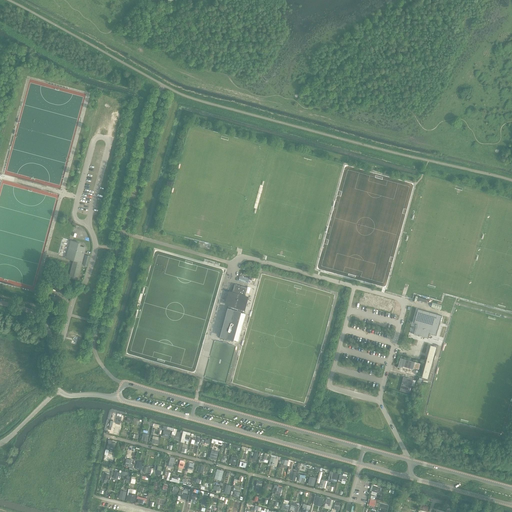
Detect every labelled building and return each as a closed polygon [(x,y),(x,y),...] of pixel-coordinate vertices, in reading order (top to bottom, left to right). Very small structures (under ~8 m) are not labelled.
[(77,279),(85,248),(79,247),(80,244),(71,241),(67,253),(71,254),(70,259),(74,260),(69,277),(77,279)] [(232,293),(231,293),(229,302),(230,302),(219,338),(233,341),(233,340),(237,341),(241,329),(236,328),(237,324),(241,325),(245,313),(240,312),(242,305),(243,306),(246,297),(245,297),(247,288),(234,284),(232,293)] [(392,312),(395,300),(365,293),(363,298),(360,297),(359,304),(392,312)] [(418,309),(414,323),(421,325),(418,336),(428,338),(429,334),(436,336),(442,316),(418,309)] [(429,379),(437,345),(430,344),(422,377),(429,379)] [(420,364),(400,358),(398,367),(401,368),(401,366),(413,369),(413,368),(419,370),(420,364)] [(414,386),(416,380),(403,377),(400,391),(409,394),(411,386),(414,386)] [(170,438),(173,427),(165,425),(162,436),(170,438)] [(153,435),(152,443),(159,444),(161,437),(153,435)] [(269,464),(277,466),(279,458),(271,456),(269,464)] [(133,468),(134,463),(132,463),(133,459),(127,458),(125,466),(133,468)] [(178,470),(182,472),(186,461),(181,459),(178,470)] [(170,478),(171,472),(168,472),(167,480),(177,481),(177,479),(170,478)] [(220,493),(222,487),(214,485),(213,489),(217,490),(216,492),(220,493)] [(325,507),(331,509),(334,499),(327,497),(325,507)] [(282,507),(289,509),(290,505),(288,504),(289,500),(284,499),(282,507)]
